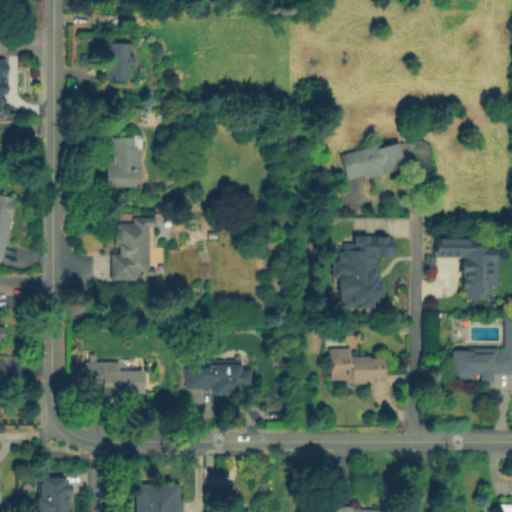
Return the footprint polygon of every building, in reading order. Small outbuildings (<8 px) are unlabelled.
[(101,57),(104,57),(104,43),(128,43),(128,57),(132,57),(132,66),(127,66),(127,80),(103,80),(103,66),(101,66),(101,57)] [(111,156),(111,138),(130,138),(130,147),(135,147),(134,189),(105,188),(106,163),(114,163),(114,156),(111,156)] [(382,174),(363,180),(361,176),(346,180),(339,156),(376,145),(377,149),(396,143),(404,168),(382,174)] [(0,196),(13,199),(0,255),(0,196)] [(109,279),(109,254),(117,254),(117,246),(113,246),(114,235),(115,235),(115,223),(147,223),(146,276),(135,275),(135,280),(109,279)] [(340,240),(343,240),(343,238),(361,238),(360,261),(363,261),(362,282),(360,282),(359,302),(336,301),(336,296),(335,296),(335,283),(337,283),(338,254),(342,254),(342,245),(339,245),(340,240)] [(434,255),(435,239),(471,238),(471,246),(496,246),(495,287),(489,287),(489,293),(481,292),(482,300),(465,299),(464,255),(434,255)] [(511,374),(492,374),(492,382),(480,382),(480,374),(471,373),(471,378),(451,378),(451,352),(468,352),(468,348),(497,348),(497,353),(503,353),(503,317),(511,317),(511,374)] [(348,348),(349,356),(368,355),(368,358),(382,358),(383,380),(368,381),(368,383),(350,384),(350,382),(345,383),(344,380),(329,380),(328,349),(348,348)] [(142,393),(115,392),(115,401),(101,401),(101,384),(84,383),(84,362),(118,362),(117,370),(142,371),(142,393)] [(186,388),(186,366),(195,366),(195,368),(211,368),(211,364),(238,365),(238,370),(248,370),(248,385),(238,385),(238,393),(210,393),(210,388),(186,388)] [(35,477),(62,477),(62,483),(66,483),(67,494),(64,494),(64,506),(66,506),(66,511),(33,511),(33,483),(35,483),(35,477)] [(131,511),(131,485),(173,484),(173,502),(175,502),(175,511),(131,511)] [(511,511),(495,511),(496,503),(511,503),(511,511)]
